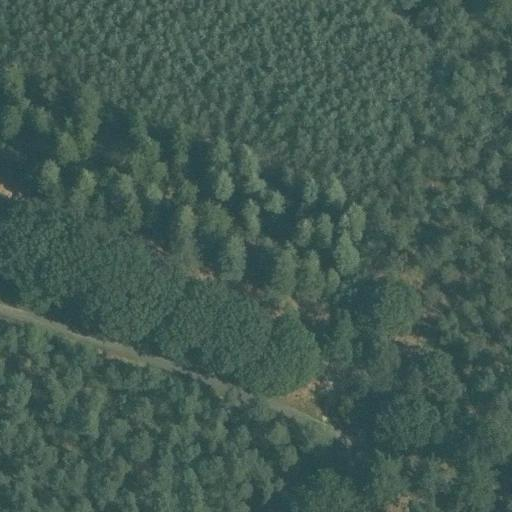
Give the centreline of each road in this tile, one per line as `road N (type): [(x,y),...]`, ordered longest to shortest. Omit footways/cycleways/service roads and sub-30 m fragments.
road 1 (unclassified): [(511,440),(0,219)]
road 2 (unknown): [(359,0),(511,110)]
road 3 (track): [(339,365),(322,511)]
